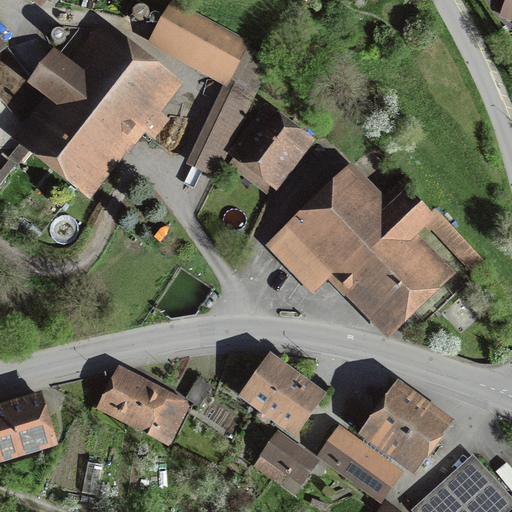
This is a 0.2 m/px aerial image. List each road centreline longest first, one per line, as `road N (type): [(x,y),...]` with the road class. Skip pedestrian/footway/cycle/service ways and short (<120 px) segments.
road 1 (unclassified): [(511,396),(390,355),(267,332),(213,330),(0,374)]
road 2 (residential): [(438,0),(485,81),(511,154)]
